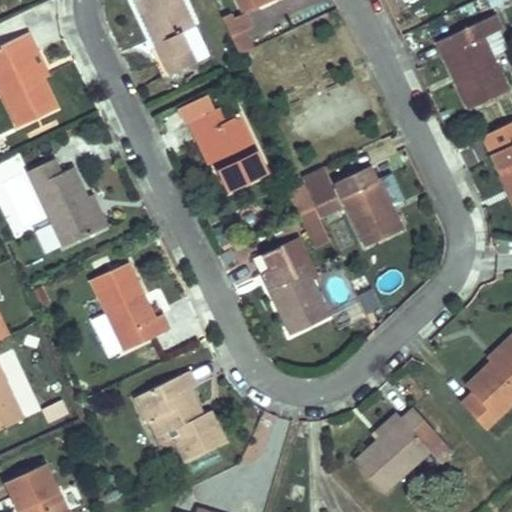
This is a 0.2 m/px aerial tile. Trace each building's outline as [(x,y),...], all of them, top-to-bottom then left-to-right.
[(182,0),(133,0),(154,44),(163,40),(171,56),(162,60),(169,75),(197,62),(182,31),(195,25),(182,0)] [(246,11),(270,0),(237,0),(243,13),(246,11)] [(487,0),(491,8),(508,0),(487,0)] [(223,16),(232,36),(244,30),(252,27),(246,11),(243,13),(230,19),(228,14),(223,16)] [(456,79),(469,109),(508,90),(483,37),(501,29),(494,14),(437,40),(444,56),(449,53),(460,77),(456,79)] [(240,53),(252,48),(244,30),(232,36),(240,53)] [(17,126),(56,108),(42,78),(30,53),(37,50),(29,33),(0,46),(0,94),(2,93),(17,126)] [(154,44),(162,60),(171,56),(163,40),(154,44)] [(30,53),(42,78),(49,75),(37,50),(30,53)] [(444,56),(456,79),(460,77),(449,53),(444,56)] [(214,161),(228,190),(266,172),(239,115),(224,122),(217,108),(188,122),(195,137),(201,134),(214,161)] [(195,137),(208,164),(214,161),(201,134),(195,137)] [(511,193),(510,195),(511,199),(511,143),(490,153),(498,170),(503,168),(511,187),(511,193)] [(28,170),(63,246),(102,228),(87,196),(73,166),(60,172),(54,158),(28,170)] [(335,182),(365,246),(402,229),(395,215),(378,179),(376,180),(369,166),(335,182)] [(301,177),(315,205),(336,195),(323,167),(301,177)] [(498,170),(510,195),(511,193),(511,187),(503,168),(498,170)] [(378,179),(395,215),(402,212),(385,175),(378,179)] [(289,193),(299,215),(315,208),(304,186),(289,193)] [(87,196),(102,228),(107,225),(92,194),(87,196)] [(315,205),(321,218),(342,208),(336,195),(315,205)] [(299,215),(309,236),(325,229),(315,208),(299,215)] [(215,229),(220,239),(230,234),(225,224),(215,229)] [(309,236),(314,247),(330,239),(325,229),(309,236)] [(230,234),(220,239),(222,243),(232,238),(230,234)] [(280,245),(295,276),(308,269),(311,277),(317,274),(298,236),(280,245)] [(268,289),(289,335),(330,315),(311,277),(308,269),(295,276),(280,245),(253,258),(260,274),(269,269),(277,285),(268,289)] [(89,280),(123,351),(170,328),(163,313),(156,317),(149,302),(145,304),(141,296),(145,295),(129,261),(89,280)] [(260,274),(268,289),(277,285),(269,269),(260,274)] [(28,292),(37,308),(50,301),(42,285),(28,292)] [(356,296),(366,314),(380,306),(371,288),(356,296)] [(511,334),(488,357),(492,362),(511,342),(511,334)] [(461,403),(485,428),(511,401),(511,342),(466,386),(472,392),(461,403)] [(0,429),(23,418),(0,369),(0,429)] [(163,414),(177,441),(186,460),(224,441),(209,411),(196,417),(193,409),(198,406),(189,389),(196,386),(188,371),(136,397),(148,421),(150,420),(163,414)] [(83,403),(89,414),(97,410),(91,399),(83,403)] [(193,409),(196,417),(202,414),(198,406),(193,409)] [(354,461),(383,492),(429,450),(440,463),(453,451),(413,408),(401,418),(377,440),(354,461)] [(373,435),(377,440),(401,418),(397,413),(373,435)] [(150,420),(163,447),(177,441),(163,414),(150,420)] [(25,508),(26,511),(67,511),(44,463),(5,482),(19,511),(25,508)]
